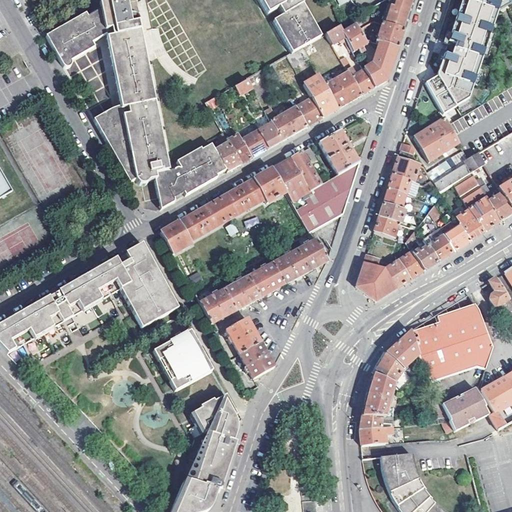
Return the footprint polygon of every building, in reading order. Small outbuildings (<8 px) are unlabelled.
[(202,151),(200,149),(176,163),(179,167),(174,170),(168,172),(140,32),(149,30),(143,1),(135,5),(133,0),(107,0),(101,4),(102,10),(107,35),(121,109),(107,113),(95,120),(131,183),(135,181),(137,184),(139,186),(142,186),(144,186),(146,185),(148,184),(149,182),(155,181),(161,211),(195,192),(202,187),(210,183),(217,178),(216,177),(225,172),(211,145),(202,151)] [(144,0),(143,1),(149,30),(153,29),(148,4),(149,4),(146,0),(144,0)] [(258,0),(268,16),(278,10),(283,18),(273,23),(291,55),(295,53),(321,38),(299,0),(258,0)] [(333,0),(338,8),(352,0),(351,0),(333,0)] [(383,25),(403,31),(407,18),(413,1),(409,0),(397,0),(395,2),(393,9),(388,8),(383,25)] [(470,98),(499,11),(466,0),(465,0),(439,75),(427,83),(445,115),(470,98)] [(511,0),(466,0),(499,11),(511,3),(511,0)] [(86,14),(47,36),(64,66),(67,68),(69,68),(70,68),(72,65),(73,64),(72,62),(96,48),(93,44),(107,35),(102,10),(88,18),(86,14)] [(357,25),(360,30),(365,27),(358,16),(353,19),(357,25)] [(342,34),(350,49),(353,53),(358,50),(361,55),(364,52),(362,48),(371,42),(366,41),(360,30),(357,25),(342,34)] [(382,25),(375,44),(379,44),(397,50),(400,40),(403,31),(383,25),(382,25)] [(327,35),(333,46),(343,41),(348,50),(350,49),(342,34),(339,27),(327,35)] [(390,69),(397,50),(379,44),(372,65),(362,70),(363,72),(374,89),(380,86),(386,82),(390,69)] [(295,53),(291,55),(287,57),(293,68),(302,64),(295,53)] [(347,57),(341,60),(348,73),(361,96),(368,93),(374,89),(363,72),(357,76),(347,57)] [(349,103),(361,96),(348,73),(324,86),(337,110),(349,103)] [(329,115),(337,110),(324,86),(319,77),(303,86),(311,99),(322,119),(329,115)] [(240,97),(253,90),(248,80),(235,88),(238,93),(240,97)] [(238,93),(235,88),(216,98),(219,104),(238,93)] [(208,110),(219,104),(216,98),(205,105),(208,110)] [(314,124),(322,119),(311,99),(295,108),(306,128),(314,124)] [(274,115),(270,108),(265,111),(266,113),(270,120),(273,118),(274,115)] [(293,135),(306,128),(295,108),(271,122),(272,124),(282,142),(293,135)] [(267,122),(270,120),(266,113),(261,116),(264,121),(266,120),(267,122)] [(452,122),(459,132),(468,126),(462,116),(452,122)] [(444,120),(412,138),(426,163),(458,144),(444,120)] [(259,132),(269,149),(275,146),(282,142),(272,124),(259,132)] [(337,177),(359,164),(340,131),(318,143),(337,177)] [(241,142),(251,159),(260,154),(269,149),(259,132),(241,142)] [(211,145),(225,172),(226,173),(231,171),(240,165),(227,142),(222,134),(209,141),(211,145)] [(227,142),(240,165),(245,163),(251,159),(241,142),(238,136),(227,142)] [(412,147),(403,144),(398,158),(413,163),(414,160),(411,155),(413,150),(412,147)] [(304,152),(312,165),(318,162),(310,148),(304,152)] [(311,170),(301,153),(297,156),(291,159),(310,192),(326,183),(324,179),(322,181),(320,177),(316,179),(312,173),(315,172),(313,168),(311,170)] [(468,161),(463,153),(427,175),(432,183),(463,164),(468,161)] [(469,174),(483,166),(477,155),(468,161),(463,164),(469,174)] [(397,162),(392,176),(412,183),(416,172),(418,173),(419,169),(417,168),(418,165),(413,163),(398,158),(397,162)] [(285,194),(291,203),(308,194),(310,192),(291,159),(279,166),(272,170),(285,194)] [(326,183),(310,192),(308,194),(310,197),(305,200),(308,204),(295,211),(309,234),(343,215),(345,209),(348,200),(359,164),(337,177),(326,183)] [(468,211),(484,235),(497,226),(501,224),(484,198),(469,174),(463,164),(432,183),(437,191),(439,194),(452,186),(468,211)] [(0,197),(13,189),(0,166),(0,197)] [(268,204),(285,194),(272,170),(262,176),(198,212),(172,227),(161,234),(173,256),(179,253),(180,252),(180,251),(179,250),(181,249),(183,250),(191,246),(190,244),(266,200),(268,204)] [(389,187),(388,190),(409,197),(412,198),(417,184),(412,183),(392,176),(389,187)] [(511,180),(498,190),(511,211),(511,180)] [(384,202),(383,205),(399,211),(403,201),(407,203),(409,197),(388,190),(384,202)] [(511,217),(511,211),(498,190),(484,198),(501,224),(504,222),(511,217)] [(291,203),(295,211),(308,204),(305,200),(310,197),(308,194),(291,203)] [(379,215),(378,218),(398,225),(400,226),(404,212),(399,211),(383,205),(379,215)] [(436,223),(441,219),(433,207),(429,212),(436,223)] [(455,219),(460,227),(471,243),(481,237),(484,235),(468,211),(455,219)] [(415,230),(419,236),(436,224),(436,223),(429,212),(415,230)] [(257,216),(243,221),(246,229),(260,224),(257,216)] [(374,230),(373,233),(393,240),(398,225),(378,218),(374,230)] [(230,236),(238,232),(234,223),(225,227),(230,236)] [(460,227),(444,237),(454,253),(457,252),(471,243),(460,227)] [(415,230),(404,243),(408,249),(419,236),(415,230)] [(427,248),(438,263),(452,254),(454,253),(444,237),(435,243),(431,236),(423,241),(427,248)] [(318,267),(328,262),(317,241),(309,246),(307,243),(304,245),(305,248),(297,252),(308,272),(318,267)] [(146,328),(174,312),(167,299),(171,297),(142,244),(125,254),(127,258),(129,261),(119,267),(117,264),(115,260),(14,318),(0,325),(0,347),(7,355),(120,291),(135,317),(138,315),(146,328)] [(411,254),(424,272),(426,271),(438,263),(427,248),(418,253),(417,251),(411,254)] [(293,281),(308,272),(297,252),(291,255),(289,253),(285,255),(286,258),(273,265),(284,286),(293,281)] [(411,253),(397,261),(409,281),(412,279),(424,272),(411,254),(411,253)] [(378,261),(366,257),(363,264),(376,268),(378,261)] [(127,258),(117,264),(119,267),(129,261),(127,258)] [(397,261),(383,270),(395,289),(407,282),(409,281),(397,261)] [(376,268),(363,264),(356,287),(366,295),(375,302),(395,289),(383,270),(376,268)] [(284,286),(273,265),(267,269),(265,266),(261,269),(262,271),(250,278),(261,299),(269,295),(284,286)] [(193,283),(201,279),(198,272),(190,276),(193,283)] [(244,308),(261,299),(250,278),(243,282),(241,280),(236,282),(238,285),(225,291),(236,313),(244,308)] [(511,328),(511,304),(496,278),(490,282),(496,292),(491,295),(490,300),(495,307),(498,306),(511,328)] [(221,321),(236,313),(225,291),(218,295),(217,293),(212,296),(213,298),(200,305),(212,326),(221,321)] [(167,299),(174,312),(178,310),(171,297),(167,299)] [(439,324),(410,333),(419,359),(423,372),(425,372),(426,374),(429,379),(430,383),(475,367),(484,372),(493,348),(478,312),(474,306),(438,318),(439,324)] [(138,315),(135,317),(142,330),(146,328),(138,315)] [(257,338),(247,320),(227,332),(231,339),(228,341),(231,345),(233,344),(240,356),(260,344),(257,338)] [(170,384),(175,394),(213,373),(196,343),(191,333),(153,354),(158,363),(162,361),(167,371),(164,373),(165,375),(168,373),(173,382),(170,384)] [(397,344),(386,355),(404,371),(419,359),(410,333),(397,344)] [(260,344),(240,356),(249,370),(246,372),(249,377),(251,376),(254,380),(274,368),(265,353),(260,344)] [(376,371),(374,375),(393,384),(394,384),(400,376),(407,381),(411,378),(404,371),(386,355),(376,371)] [(162,361),(158,363),(164,373),(167,371),(162,361)] [(168,373),(165,375),(170,384),(173,382),(168,373)] [(494,415),(490,417),(497,431),(511,421),(511,373),(481,391),(494,415)] [(419,379),(421,383),(429,379),(426,374),(419,379)] [(366,397),(363,415),(385,416),(387,408),(389,408),(391,401),(390,399),(394,386),(393,384),(374,375),(367,394),(366,397)] [(447,423),(453,433),(470,424),(488,415),(485,409),(486,408),(476,389),(441,405),(445,414),(447,417),(449,421),(447,423)] [(200,409),(202,411),(190,418),(201,437),(209,433),(212,439),(209,438),(206,444),(201,457),(199,464),(194,479),(191,486),(186,484),(184,487),(182,486),(171,511),(208,511),(210,510),(216,494),(217,495),(219,495),(235,446),(234,445),(235,439),(237,431),(237,425),(235,422),(233,419),(236,418),(225,398),(215,404),(213,402),(200,409)] [(363,418),(361,430),(391,428),(390,416),(385,416),(363,415),(363,418)] [(361,434),(361,447),(385,444),(384,436),(392,436),(391,428),(361,430),(361,434)] [(197,456),(201,457),(206,444),(202,442),(197,456)] [(445,511),(443,511),(428,498),(430,496),(421,482),(413,458),(401,459),(400,455),(388,456),(388,461),(385,462),(384,464),(385,467),(382,468),(384,479),(390,495),(402,511),(445,511)] [(190,477),(194,479),(199,464),(195,462),(190,477)] [(216,494),(210,510),(216,505),(219,495),(217,495),(216,494)] [(279,499),(280,511),(300,511),(299,496),(279,499)] [(451,511),(444,508),(430,496),(428,498),(443,511),(445,511),(451,511)]
